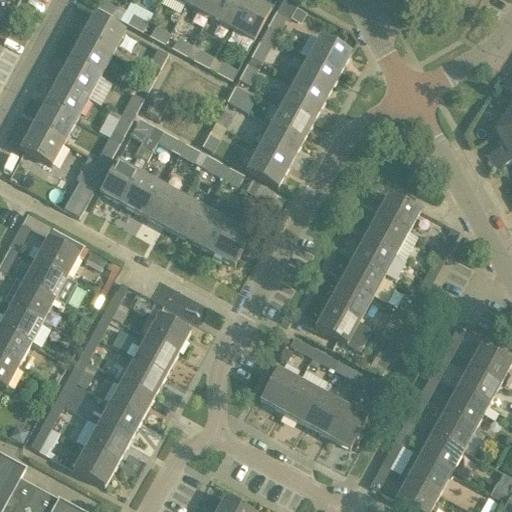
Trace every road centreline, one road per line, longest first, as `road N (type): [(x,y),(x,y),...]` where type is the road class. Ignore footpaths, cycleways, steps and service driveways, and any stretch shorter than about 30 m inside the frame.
road 1 (residential): [(244,320),(345,135),(411,98)]
road 2 (residential): [(244,320),(0,185)]
road 3 (unclassified): [(511,278),(411,98)]
road 4 (residential): [(343,507),(219,437)]
road 5 (residential): [(411,98),(497,45),(511,22)]
road 6 (residential): [(2,111),(60,0)]
road 7 (residential): [(219,437),(217,364),(244,320)]
